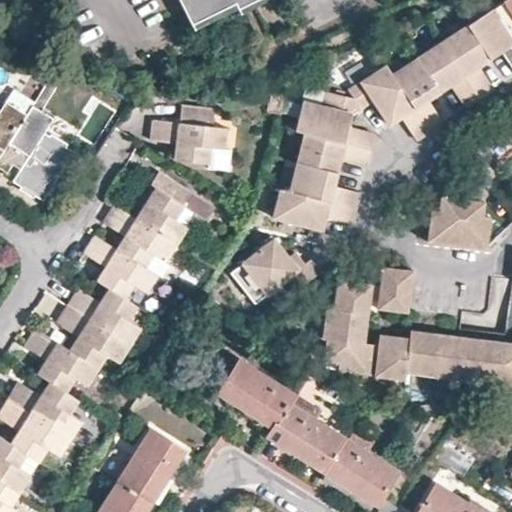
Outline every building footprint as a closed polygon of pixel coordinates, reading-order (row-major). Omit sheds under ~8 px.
[(179,0),(193,26),(236,5),(239,12),(262,0),(179,0)] [(511,0),(501,0),(492,8),(511,37),(511,0)] [(511,37),(492,8),(467,23),(490,59),(499,54),(499,50),(504,50),(503,54),(505,55),(511,67),(511,37)] [(490,59),(467,23),(442,39),(480,98),(494,89),(481,69),(477,68),(479,63),(482,64),(490,59)] [(480,98),(442,39),(416,56),(440,92),(446,88),(446,84),(452,84),(452,88),(465,108),(480,98)] [(440,92),(416,56),(391,72),(402,90),(403,90),(430,132),(443,123),(430,103),(426,101),(429,96),(432,97),(440,92)] [(389,126),(397,120),(397,116),(404,116),(404,120),(417,141),(430,132),(403,90),(402,90),(391,72),(385,64),(360,81),(373,101),(389,126)] [(354,98),(307,86),(302,102),(351,115),(373,101),(360,81),(347,89),(354,98)] [(4,99),(17,108),(20,103),(8,95),(4,99)] [(0,152),(25,113),(17,108),(4,99),(0,106),(0,152)] [(351,115),(302,102),(295,130),(303,132),(371,149),(375,133),(352,127),(349,129),(346,125),(349,123),(351,115)] [(32,103),(25,113),(0,152),(0,166),(7,171),(14,161),(22,148),(29,153),(21,166),(13,178),(22,183),(35,192),(42,196),(71,151),(64,146),(47,136),(42,132),(52,116),(42,109),(32,103)] [(45,104),(42,109),(52,116),(55,111),(45,104)] [(153,124),(150,145),(168,148),(169,141),(178,142),(175,163),(208,168),(209,154),(223,155),(225,133),(212,131),(215,116),(182,111),(180,127),(153,124)] [(50,131),(47,136),(64,146),(67,141),(50,131)] [(371,149),(303,132),(296,161),(338,171),(339,164),(337,161),(342,157),(344,160),(368,167),(371,149)] [(496,174),(474,147),(464,155),(486,182),(496,174)] [(22,148),(14,161),(21,166),(29,153),(22,148)] [(296,161),(288,190),(355,208),(359,193),(337,187),(334,189),(331,186),(335,184),(338,171),(296,161)] [(205,195),(177,178),(169,190),(157,183),(148,197),(154,200),(150,207),(143,203),(137,215),(177,240),(205,195)] [(32,195),(35,192),(22,183),(20,186),(32,195)] [(288,190),(279,188),(271,218),(323,231),(326,220),(323,217),(328,213),(330,217),(352,222),(355,208),(288,190)] [(489,200),(444,194),(443,209),(435,208),(431,240),(492,247),(495,216),(487,215),(489,200)] [(165,258),(177,240),(137,215),(113,200),(102,219),(117,228),(122,223),(128,226),(116,245),(145,263),(154,251),(165,258)] [(145,288),(157,269),(145,263),(116,245),(93,231),(82,250),(97,260),(101,254),(109,259),(96,276),(109,284),(126,295),(134,281),(145,288)] [(295,289),(318,271),(307,258),(301,262),(296,266),(287,255),(273,237),(242,261),(267,293),(285,277),(295,289)] [(292,250),(287,255),(296,266),(301,262),(292,250)] [(395,302),(394,308),(411,311),(417,268),(386,264),(383,283),(342,278),(338,307),(329,305),(325,337),(329,337),(326,359),(343,361),(342,369),(372,373),(375,354),(371,353),(373,341),(369,340),(363,340),(365,325),(371,326),(374,299),(381,300),(395,302)] [(66,301),(128,340),(139,323),(129,317),(138,302),(126,295),(109,284),(97,303),(90,298),(93,293),(77,283),(66,301)] [(380,307),(394,308),(395,302),(381,300),(380,307)] [(68,348),(96,366),(106,351),(116,358),(128,340),(66,301),(55,319),(70,329),(74,323),(81,328),(68,348)] [(84,385),(96,366),(68,348),(33,327),(22,344),(37,355),(41,349),(48,353),(35,371),(49,380),(64,390),(72,377),(84,385)] [(415,328),(415,336),(428,338),(429,329),(415,328)] [(398,341),(383,339),(378,374),(408,378),(410,369),(511,383),(511,340),(488,338),(487,346),(457,341),(458,333),(429,329),(428,338),(415,336),(399,333),(398,341)] [(383,332),(383,339),(398,341),(399,333),(383,332)] [(488,338),(458,333),(457,341),(487,346),(488,338)] [(273,427),(294,395),(282,388),(285,381),(269,371),(265,377),(240,361),(220,394),(273,427)] [(5,398),(67,436),(78,419),(67,412),(77,398),(64,390),(49,380),(36,400),(29,396),(33,391),(17,381),(5,398)] [(318,410),(294,395),(273,427),(269,435),(376,504),(397,472),(367,454),(373,442),(353,429),(346,440),(314,419),(318,410)] [(25,451),(38,459),(45,447),(56,453),(67,436),(5,398),(0,406),(0,418),(12,425),(16,418),(21,422),(9,442),(25,451)] [(115,482),(148,502),(182,449),(150,429),(133,454),(127,451),(118,465),(124,469),(115,482)] [(0,480),(17,491),(29,473),(16,465),(25,451),(9,442),(0,436),(0,480)] [(478,465),(444,443),(435,457),(469,479),(478,465)] [(414,511),(442,468),(427,460),(399,506),(408,511),(414,511)] [(0,511),(21,511),(9,503),(17,491),(0,480),(0,511)] [(141,511),(148,502),(115,482),(95,511),(141,511)] [(453,494),(437,484),(418,511),(490,511),(456,489),(453,494)]
